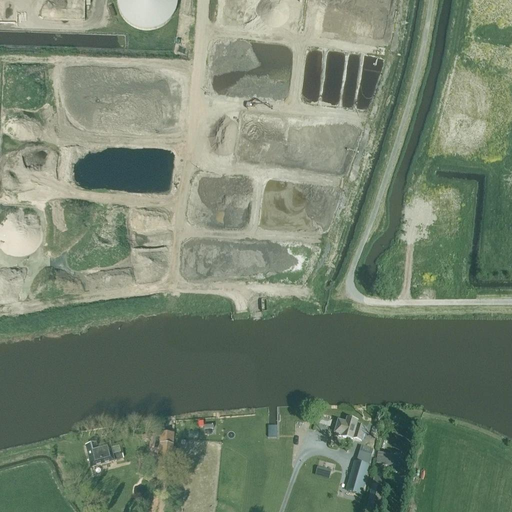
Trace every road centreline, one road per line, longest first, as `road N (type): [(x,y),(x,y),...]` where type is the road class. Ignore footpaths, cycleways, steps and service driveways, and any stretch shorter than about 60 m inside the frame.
road 1 (unclassified): [(511,302),(367,300),(350,288),(415,81),(430,0)]
road 2 (unknown): [(202,0),(189,138)]
